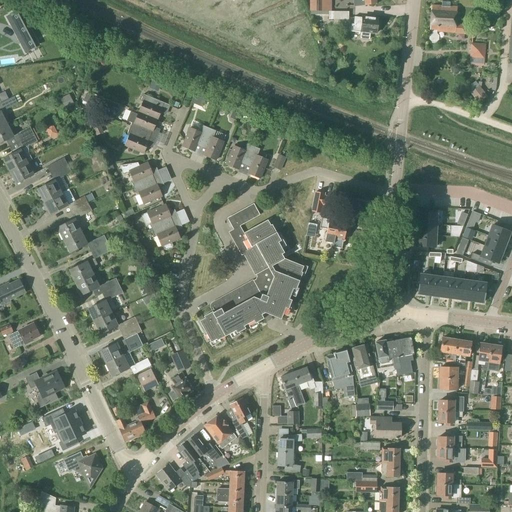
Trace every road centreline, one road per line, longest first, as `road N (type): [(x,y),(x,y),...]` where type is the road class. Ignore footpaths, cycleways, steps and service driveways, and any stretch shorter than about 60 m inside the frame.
road 1 (residential): [(131,474),(0,212)]
road 2 (residential): [(420,511),(427,315)]
road 3 (tertiary): [(394,194),(416,0)]
road 4 (residential): [(194,217),(181,310),(216,394)]
road 5 (residential): [(394,194),(315,171),(260,192),(225,180)]
road 6 (tertiary): [(260,369),(346,325),(396,314)]
road 7 (residential): [(256,511),(260,369)]
road 8 (tertiary): [(396,314),(394,194)]
